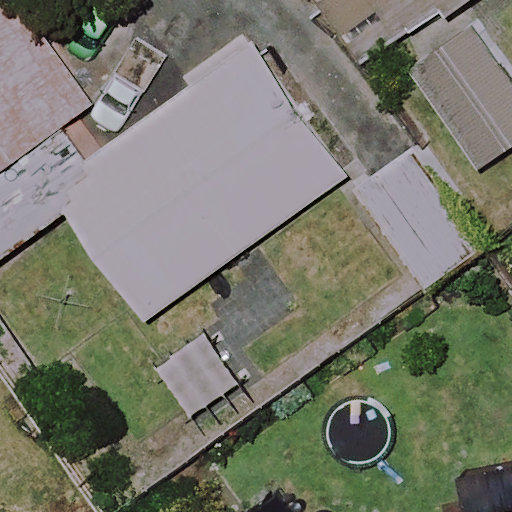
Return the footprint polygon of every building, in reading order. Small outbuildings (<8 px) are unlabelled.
[(58,185),(92,160),(65,123),(102,96),(32,0),(0,0),(0,258),(0,259),(73,206),(58,185)] [(395,52),(463,2),(465,0),(318,0),(370,70),(395,52)] [(511,68),(463,2),(395,52),(482,169),(511,146),(511,68)] [(58,185),(73,206),(152,315),(350,171),(256,41),(92,160),(58,185)] [(491,242),(424,141),(361,183),(428,284),(491,242)]
